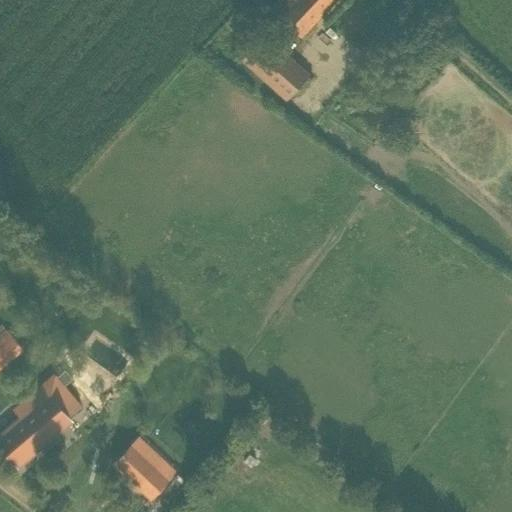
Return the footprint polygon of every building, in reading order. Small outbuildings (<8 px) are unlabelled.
[(274,0),(269,6),(296,35),(334,0),(274,0)] [(263,34),(240,60),(286,100),(309,74),(263,34)] [(0,364),(23,347),(4,321),(0,324),(0,364)] [(12,409),(21,419),(0,437),(0,446),(16,465),(71,418),(69,416),(81,406),(53,374),(12,409)] [(138,437),(128,447),(115,462),(140,485),(163,460),(138,437)] [(187,480),(174,470),(162,484),(176,495),(187,480)]
